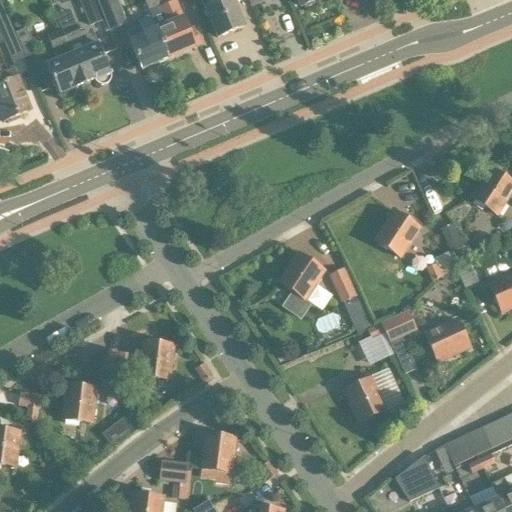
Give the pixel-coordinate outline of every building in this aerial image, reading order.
[(15,35),(0,0),(0,32),(4,43),(13,64),(25,59),(15,35)] [(105,23),(95,0),(78,0),(90,29),(105,23)] [(116,0),(95,0),(105,23),(109,32),(126,25),(116,0)] [(149,17),(168,61),(194,50),(192,46),(198,44),(190,26),(188,27),(177,2),(168,5),(165,0),(148,0),(145,2),(151,16),(149,17)] [(243,29),(230,0),(197,0),(201,8),(203,8),(217,40),(243,29)] [(296,0),(300,9),(304,7),(306,9),(315,5),(314,3),(320,0),(296,0)] [(141,72),(168,61),(149,17),(137,22),(140,28),(125,34),(141,72)] [(110,77),(110,76),(91,31),(80,36),(76,27),(74,27),(62,32),(61,33),(84,87),(94,82),(95,84),(96,85),(97,87),(99,87),(100,88),(102,88),(104,88),(105,87),(107,86),(108,85),(109,83),(110,82),(111,80),(111,79),(110,77)] [(15,35),(25,59),(37,53),(26,30),(16,34),(15,35)] [(74,91),(84,87),(61,33),(48,38),(57,61),(45,66),(58,97),(59,99),(60,100),(62,101),(63,102),(64,102),(66,103),(67,103),(69,102),(70,102),(72,100),(73,99),(74,97),(74,96),(75,95),(75,93),(74,92),(74,91)] [(30,114),(13,70),(0,75),(4,83),(0,84),(0,115),(3,124),(7,123),(9,126),(22,121),(21,117),(30,114)] [(511,194),(511,184),(490,170),(470,201),(496,218),(511,194)] [(421,232),(410,224),(394,213),(374,243),(401,262),(421,232)] [(463,249),(453,226),(440,232),(450,255),(463,249)] [(278,285),(304,303),(324,273),(298,256),(278,285)] [(436,266),(425,271),(431,284),(442,279),(436,266)] [(480,287),(471,266),(456,272),(465,293),(480,287)] [(327,274),(338,301),(355,294),(343,267),(327,274)] [(501,315),(511,310),(511,275),(488,287),(501,315)] [(383,333),(389,345),(401,340),(416,333),(405,310),(378,322),(383,333)] [(365,328),(370,339),(383,333),(378,322),(365,328)] [(436,365),(469,350),(456,322),(424,337),(436,365)] [(173,347),(142,343),(138,379),(169,383),(173,347)] [(281,351),(273,356),(279,365),(287,361),(281,351)] [(98,378),(113,380),(115,355),(101,353),(98,378)] [(118,355),(116,375),(115,378),(128,379),(131,356),(118,355)] [(195,373),(203,384),(211,378),(204,367),(195,373)] [(358,426),(386,413),(371,380),(343,393),(358,426)] [(66,387),(63,407),(61,424),(92,428),(96,390),(66,387)] [(36,423),(39,398),(20,396),(19,408),(27,409),(25,422),(36,423)] [(137,426),(129,415),(102,436),(110,447),(137,426)] [(501,446),(511,440),(511,438),(504,420),(492,425),(501,446)] [(490,451),(501,446),(492,425),(480,431),(490,451)] [(0,431),(0,468),(1,468),(15,470),(19,434),(0,431)] [(478,457),(490,451),(480,431),(469,436),(478,457)] [(204,436),(200,472),(230,476),(235,440),(204,436)] [(466,462),(478,457),(469,436),(457,441),(466,462)] [(455,467),(466,462),(457,441),(445,447),(455,467)] [(435,454),(440,465),(449,461),(444,450),(435,454)] [(479,462),(482,470),(495,465),(492,456),(479,462)] [(409,504),(438,491),(424,460),(424,459),(398,480),(409,504)] [(471,475),(482,470),(479,462),(468,466),(471,475)] [(183,501),(185,488),(185,486),(186,467),(162,464),(159,483),(174,485),(172,500),(183,501)] [(269,464),(267,466),(260,470),(268,482),(277,476),(269,464)] [(511,511),(511,487),(508,489),(504,480),(490,486),(492,489),(502,511),(511,511)] [(474,511),(502,511),(492,489),(469,499),(474,510),(474,511)] [(161,511),(163,499),(132,495),(129,511),(161,511)] [(191,511),(214,511),(207,501),(191,511)]
